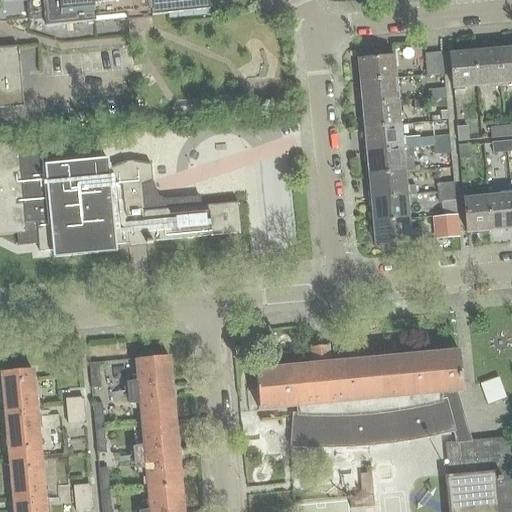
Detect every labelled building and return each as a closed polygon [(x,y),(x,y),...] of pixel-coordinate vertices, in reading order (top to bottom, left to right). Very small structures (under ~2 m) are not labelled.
[(134,17),(209,10),(207,0),(26,0),(28,13),(29,20),(40,19),(45,19),(46,27),(65,25),(127,18),(134,17)] [(0,107),(21,105),(22,107),(23,107),(17,47),(0,48),(0,107)] [(511,49),(497,51),(500,83),(511,81),(511,49)] [(497,51),(473,53),(476,85),(500,83),(497,51)] [(441,53),(425,55),(426,76),(443,74),(441,53)] [(473,53),(449,55),(452,87),(476,85),(473,53)] [(356,70),(357,83),(396,79),(394,57),(358,60),(359,68),(356,70)] [(361,96),(362,106),(398,102),(396,79),(357,83),(358,95),(361,96)] [(428,91),(429,99),(445,97),(445,89),(428,91)] [(445,97),(429,99),(429,108),(446,107),(445,97)] [(360,117),(361,130),(400,126),(398,102),(362,106),(363,115),(360,117)] [(366,143),(367,153),(402,149),(400,126),(361,130),(362,141),(366,143)] [(466,127),(456,128),(458,142),(468,141),(466,127)] [(505,137),(504,127),(490,129),(491,139),(505,137)] [(432,137),(433,138),(419,139),(420,149),(433,147),(433,146),(450,144),(449,136),(432,137)] [(507,151),(506,142),(491,143),(492,153),(507,151)] [(135,163),(125,164),(111,171),(108,165),(108,162),(28,167),(26,147),(17,148),(17,144),(0,145),(0,235),(16,234),(18,246),(38,245),(39,252),(52,251),(52,260),(117,253),(116,245),(127,244),(127,241),(144,240),(144,246),(152,245),(152,242),(240,234),(237,204),(200,208),(199,198),(164,201),(156,199),(153,184),(151,168),(135,163)] [(450,153),(450,144),(433,146),(433,147),(434,155),(450,153)] [(458,147),(459,160),(469,159),(468,146),(458,147)] [(412,148),(402,149),(403,159),(413,158),(412,148)] [(365,164),(366,177),(405,173),(403,159),(402,149),(367,153),(367,162),(365,164)] [(370,191),(371,200),(407,196),(407,197),(416,196),(415,187),(406,187),(405,173),(366,177),(367,189),(370,191)] [(437,184),(437,193),(454,191),(453,183),(437,184)] [(454,191),(437,193),(438,202),(455,200),(454,191)] [(511,208),(511,195),(487,197),(490,230),(511,227),(511,208)] [(369,210),(370,223),(409,220),(407,197),(407,196),(371,200),(372,208),(369,210)] [(487,197),(463,199),(466,232),(490,230),(487,197)] [(456,216),(434,218),(436,239),(459,237),(457,216),(456,216)] [(411,242),(409,220),(370,223),(372,235),(374,236),(375,245),(411,242)] [(328,346),(319,347),(311,348),(312,365),(300,366),(255,370),(259,411),(297,407),(298,415),(292,414),(289,448),(305,449),(321,449),(337,449),(353,449),(369,448),(386,446),(403,444),(420,441),(437,437),(453,433),(454,433),(457,443),(470,442),(455,393),(463,392),(459,351),(329,363),(328,346)] [(129,402),(139,405),(141,426),(174,423),(172,395),(169,395),(168,386),(171,386),(168,358),(136,361),(137,382),(128,386),(129,402)] [(90,378),(98,377),(97,364),(89,365),(90,378)] [(6,417),(36,414),(32,370),(2,373),(6,417)] [(98,377),(90,378),(91,390),(99,389),(98,377)] [(498,378),(479,385),(487,406),(506,399),(498,378)] [(76,412),(74,399),(66,400),(67,413),(76,412)] [(74,399),(76,412),(84,411),(83,399),(74,399)] [(94,418),(102,417),(101,405),(92,405),(94,418)] [(76,412),(77,424),(85,424),(84,411),(76,412)] [(77,424),(76,412),(67,413),(69,425),(77,424)] [(40,458),(36,414),(6,417),(10,460),(40,458)] [(95,430),(103,429),(102,417),(94,418),(95,430)] [(174,451),(177,451),(174,423),(141,426),(143,447),(134,450),(135,467),(145,469),(147,490),(181,487),(178,459),(175,459),(174,451)] [(96,443),(104,442),(103,429),(95,430),(96,443)] [(448,476),(445,476),(447,511),(511,511),(511,475),(509,438),(477,441),(470,442),(457,443),(445,444),(448,476)] [(104,442),(96,443),(97,455),(105,454),(104,442)] [(10,460),(14,504),(44,501),(40,458),(10,460)] [(100,482),(108,481),(107,469),(98,470),(100,482)] [(349,498),(349,499),(350,509),(374,507),(371,474),(359,475),(361,497),(349,498)] [(101,494),(109,493),(108,481),(100,482),(101,494)] [(83,487),(84,500),(92,499),(91,486),(83,487)] [(75,500),(84,500),(83,487),(74,488),(75,500)] [(182,511),(181,487),(147,490),(149,511),(148,511),(182,511)] [(102,507),(110,506),(109,493),(101,494),(102,507)] [(84,500),(84,511),(86,511),(93,511),(92,499),(84,500)] [(84,511),(84,500),(75,500),(76,511),(84,511)] [(44,511),(44,501),(14,504),(14,511),(44,511)]
